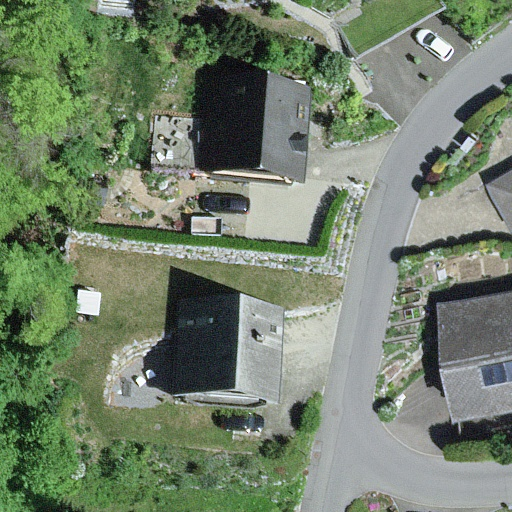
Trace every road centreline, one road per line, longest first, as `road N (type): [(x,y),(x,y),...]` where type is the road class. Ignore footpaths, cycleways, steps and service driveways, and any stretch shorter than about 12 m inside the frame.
road 1 (residential): [(340,451),(375,269),(405,174),(469,80),(511,48)]
road 2 (residential): [(340,451),(438,480),(511,477)]
